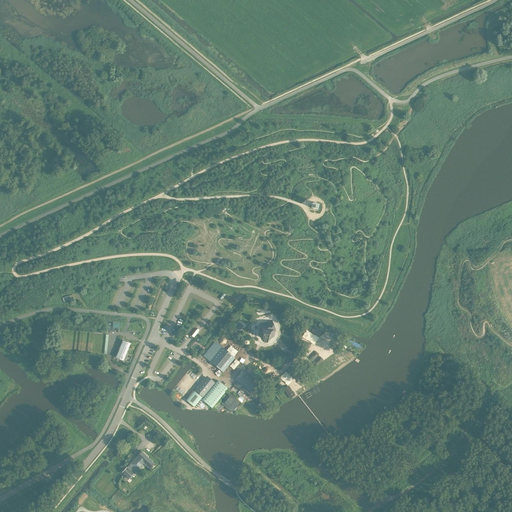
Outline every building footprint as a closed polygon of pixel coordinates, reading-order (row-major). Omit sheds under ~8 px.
[(274,337),(275,330),(272,320),(264,323),(261,322),(259,329),(262,338),(269,340),(274,337)] [(314,327),(311,333),(319,337),(322,331),(314,327)] [(317,337),(313,348),(321,351),(324,339),(317,337)] [(116,357),(123,360),(130,344),(123,341),(116,357)] [(215,343),(204,356),(223,371),(234,358),(215,343)] [(322,351),(331,356),(333,352),(325,347),(322,351)] [(326,362),(329,358),(321,353),(318,357),(326,362)] [(234,372),(240,364),(234,360),(228,368),(234,372)] [(253,392),(259,384),(256,382),(243,372),(237,379),(238,380),(253,392)] [(203,395),(213,383),(207,378),(197,390),(203,395)] [(212,408),(228,389),(217,380),(202,399),(212,408)] [(295,395),(289,385),(283,389),(290,399),(295,395)] [(193,390),(186,400),(194,407),(202,397),(193,390)] [(232,411),(237,404),(240,406),(241,404),(239,402),(230,395),(223,404),(232,411)] [(262,401),(256,407),(261,411),(266,404),(265,404),(266,401),(261,397),(260,399),(262,401)] [(155,430),(151,434),(154,437),(154,436),(156,438),(159,434),(155,430)] [(154,463),(141,452),(126,468),(125,469),(125,470),(122,473),(129,479),(144,463),(150,469),(154,463)]
